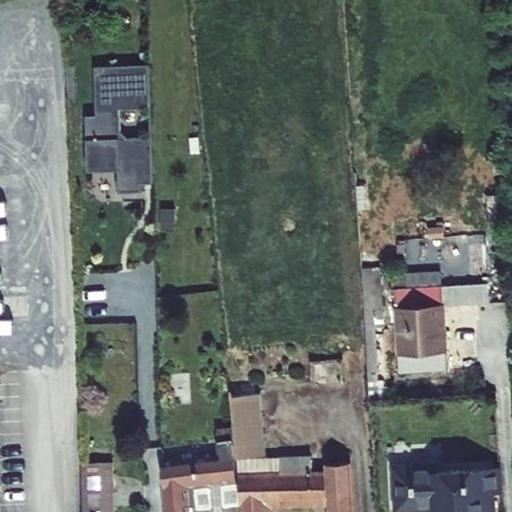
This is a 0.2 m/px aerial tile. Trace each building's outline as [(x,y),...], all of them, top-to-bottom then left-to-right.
[(151,106),(149,66),(95,68),(97,117),(87,117),(89,172),(119,171),(120,194),(144,193),(143,184),(155,184),(153,134),(129,135),(124,130),(123,107),(151,106)] [(380,266),(362,267),(370,398),(379,397),(375,326),(384,325),(380,266)] [(408,287),(407,276),(394,277),(395,288),(408,287)] [(10,277),(0,277),(0,290),(11,290),(10,277)] [(491,303),(490,284),(447,285),(448,304),(491,303)] [(395,306),(398,354),(447,351),(443,285),(408,287),(395,288),(395,306)] [(0,365),(17,365),(17,352),(0,351),(0,365)] [(400,372),(448,368),(447,351),(398,354),(400,372)] [(236,436),(264,433),(260,393),(234,396),(233,390),(231,390),(236,436)] [(232,425),(218,427),(219,440),(233,438),(232,425)] [(236,436),(238,457),(266,454),(264,433),(236,436)] [(163,463),(166,511),(189,511),(187,485),(237,478),(233,438),(219,440),(222,455),(163,463)] [(313,455),(282,456),(282,472),(239,474),(243,511),(268,511),(267,501),(314,500),(311,472),(313,472),(313,455)] [(238,457),(239,474),(282,472),(282,456),(238,457)] [(328,511),(354,511),(351,461),(326,463),(326,471),(328,500),(328,511)] [(114,511),(113,462),(83,463),(84,511),(114,511)] [(395,466),(397,508),(436,506),(435,511),(494,511),(494,490),(502,490),(500,467),(436,470),(436,464),(395,466)] [(311,472),(314,500),(328,500),(326,471),(313,472),(311,472)]
